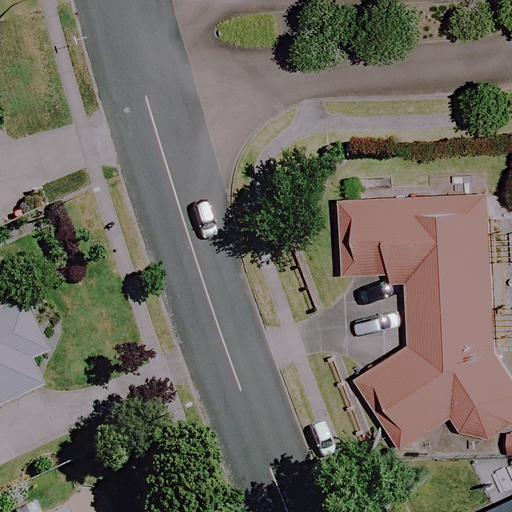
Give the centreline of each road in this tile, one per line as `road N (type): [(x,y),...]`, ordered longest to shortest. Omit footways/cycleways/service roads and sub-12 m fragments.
road 1 (tertiary): [(288,511),(150,110)]
road 2 (residential): [(511,58),(343,74),(150,110)]
